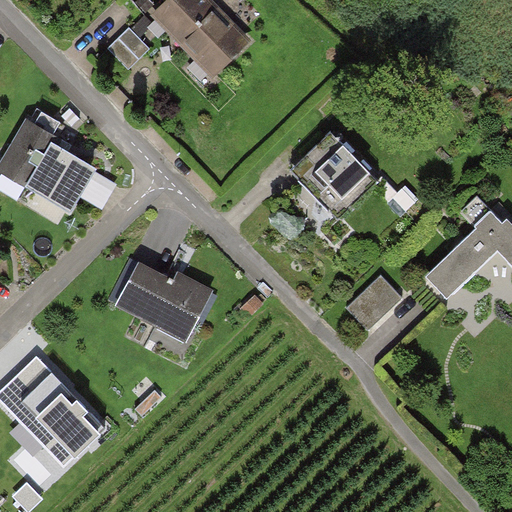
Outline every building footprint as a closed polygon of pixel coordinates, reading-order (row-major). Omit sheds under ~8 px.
[(171,0),(156,15),(213,74),(247,41),(207,0),(171,0)] [(150,49),(129,28),(107,49),(129,70),(150,49)] [(69,145),(26,122),(0,170),(70,207),(91,167),(65,154),(69,145)] [(332,131),(292,168),(341,221),(381,183),(332,131)] [(511,232),(494,214),(428,279),(449,300),(496,254),(511,270),(511,232)] [(171,275),(136,258),(113,306),(186,342),(217,280),(178,261),(171,275)] [(347,309),(371,334),(406,299),(382,275),(347,309)] [(0,390),(0,399),(20,421),(32,411),(56,436),(44,448),(64,469),(107,428),(37,355),(0,390)] [(30,511),(38,504),(25,492),(17,500),(28,511),(30,511)]
